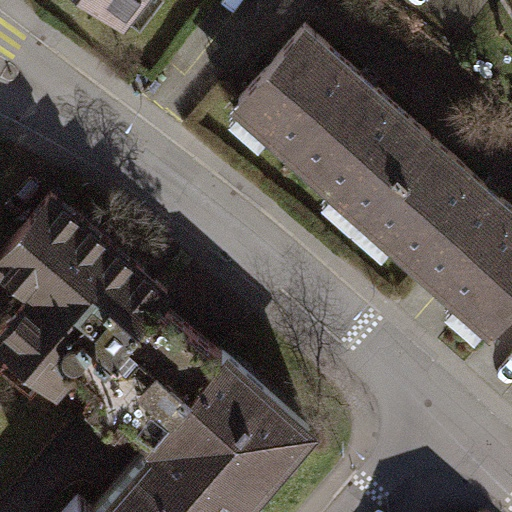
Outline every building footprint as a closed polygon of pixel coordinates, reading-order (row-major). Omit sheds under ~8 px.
[(101,0),(112,8),(118,0),(101,0)] [(360,202),(422,132),(297,21),(231,95),(327,180),(331,176),(360,202)] [(511,282),(511,212),(422,132),(360,202),(389,228),(386,232),(481,317),(511,282)] [(143,431),(148,425),(147,424),(213,346),(152,294),(159,287),(44,188),(0,238),(0,268),(25,290),(0,319),(0,342),(47,383),(64,364),(143,431)] [(213,346),(147,424),(148,425),(157,433),(92,508),(70,489),(49,511),(222,511),(301,421),(213,346)]
